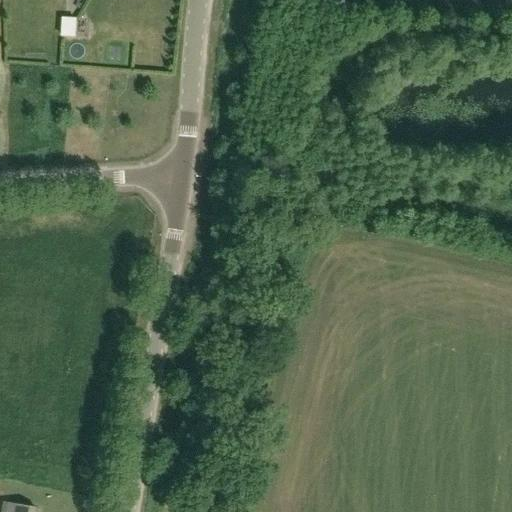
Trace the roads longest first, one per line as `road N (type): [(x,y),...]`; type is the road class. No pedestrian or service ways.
road 1 (tertiary): [(128,511),(184,181)]
road 2 (unclassified): [(0,188),(184,181)]
road 3 (tertiary): [(184,181),(202,0)]
